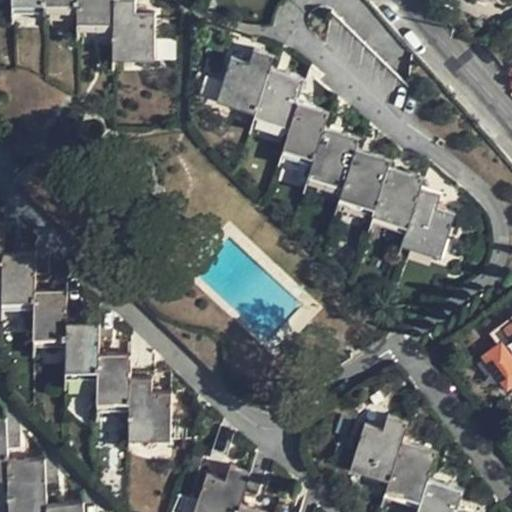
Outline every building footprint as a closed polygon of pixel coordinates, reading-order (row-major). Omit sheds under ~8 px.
[(45,0),(12,0),(13,10),(45,10),(45,0)] [(45,0),(45,10),(77,11),(77,0),(45,0)] [(78,28),(114,29),(114,0),(77,0),(77,11),(78,28)] [(136,0),(114,0),(114,29),(114,56),(156,57),(156,11),(136,11),(136,0)] [(336,53),(344,21),(332,9),(325,42),(336,53)] [(346,63),(355,31),(344,21),(336,53),(346,63)] [(357,74),(365,42),(355,31),(346,63),(357,74)] [(368,85),(377,53),(365,42),(357,74),(368,85)] [(218,97),(256,112),(271,64),(275,53),(254,46),(250,60),(232,54),(218,97)] [(378,94),(387,62),(377,53),(368,85),(378,94)] [(389,105),(398,73),(387,62),(378,94),(389,105)] [(306,76),(271,64),(256,112),(253,120),(288,132),(298,100),(306,76)] [(408,83),(398,73),(389,105),(400,115),(408,83)] [(330,110),(298,100),(288,132),(282,152),(312,163),(324,124),(330,110)] [(359,135),(324,124),(312,163),(307,179),(341,192),(356,144),(359,135)] [(392,155),(356,144),(341,192),(338,199),(374,212),(389,163),(392,155)] [(424,175),(389,163),(374,212),(371,220),(406,232),(421,184),(424,175)] [(421,184),(406,232),(403,242),(443,255),(457,210),(437,204),(441,190),(421,184)] [(35,253),(4,252),(2,282),(2,307),(35,308),(35,289),(35,253)] [(67,290),(35,289),(35,308),(34,344),(66,345),(67,320),(67,290)] [(511,315),(491,330),(499,342),(511,359),(511,315)] [(100,322),(67,320),(66,345),(65,376),(99,377),(99,352),(100,322)] [(506,385),(511,380),(511,359),(499,342),(483,354),(506,385)] [(12,387),(27,404),(27,362),(12,346),(12,387)] [(131,353),(99,352),(99,377),(98,408),(130,410),(131,377),(131,353)] [(41,378),(27,362),(27,404),(42,419),(41,378)] [(152,377),(131,377),(130,410),(129,437),(171,437),(172,392),(152,391),(152,377)] [(57,394),(41,378),(42,419),(57,436),(57,394)] [(72,410),(57,394),(57,436),(73,452),(72,410)] [(87,425),(72,410),(73,452),(87,467),(87,425)] [(351,465),(388,478),(401,437),(403,438),(408,421),(387,414),(383,427),(364,420),(351,465)] [(0,479),(8,479),(8,460),(5,418),(0,417),(0,479)] [(103,443),(87,425),(87,467),(104,485),(103,443)] [(401,437),(388,478),(384,494),(419,506),(428,476),(430,476),(438,450),(403,438),(401,437)] [(117,458),(103,443),(104,485),(118,500),(117,458)] [(131,511),(132,473),(117,458),(118,500),(129,511),(131,511)] [(9,511),(45,511),(45,503),(46,503),(44,459),(8,460),(8,479),(9,511)] [(236,511),(240,503),(241,504),(245,490),(251,472),(230,466),(226,479),(206,473),(193,511),(236,511)] [(463,487),(430,476),(428,476),(419,506),(416,511),(456,511),(459,504),(463,487)] [(83,511),(83,502),(46,503),(45,503),(45,511),(83,511)] [(264,511),(241,504),(240,503),(236,511),(264,511)]
